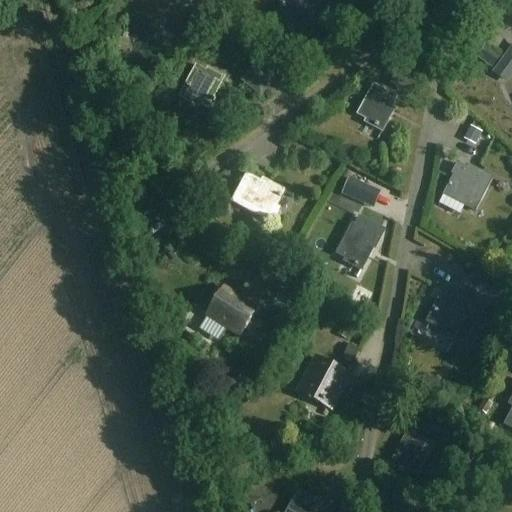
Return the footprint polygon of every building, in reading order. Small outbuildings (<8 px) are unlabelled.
[(282,0),(273,18),(293,29),(294,26),(302,30),(317,0),(282,0)] [(511,77),(511,45),(493,73),(507,84),(511,77)] [(276,76),(257,62),(242,82),(261,96),(276,76)] [(393,83),(411,94),(422,74),(403,64),(393,83)] [(179,99),(198,109),(200,106),(208,111),(225,78),(207,69),(206,71),(196,66),(179,99)] [(373,86),(357,117),(365,121),(363,124),(383,134),(395,111),(392,109),(397,99),(373,86)] [(469,129),(463,140),(483,150),(488,139),(469,129)] [(116,160),(109,136),(94,141),(101,165),(116,160)] [(467,169),(457,164),(452,174),(453,175),(443,196),(476,213),(493,178),(469,166),(467,169)] [(261,181),(247,174),(231,203),(274,225),(282,209),(278,208),(287,192),(262,179),(261,181)] [(353,225),(336,255),(345,260),(343,263),(362,274),(375,249),(372,247),(377,238),(353,225)] [(283,248),(269,241),(262,255),(276,262),(283,248)] [(307,295),(286,280),(276,295),(297,310),(307,295)] [(224,287),(205,319),(240,341),(260,309),(224,287)] [(443,290),(426,323),(446,334),(448,331),(455,335),(472,303),(455,294),(454,296),(443,290)] [(504,303),(495,298),(487,312),(497,317),(504,303)] [(499,321),(485,314),(477,330),(491,337),(499,321)] [(361,350),(350,344),(343,357),(353,363),(361,350)] [(316,357),(296,393),(333,413),(353,377),(316,357)] [(416,440),(406,434),(389,467),(409,477),(410,475),(418,479),(435,445),(418,437),(416,440)] [(298,491),(286,511),(317,511),(322,504),(298,491)]
